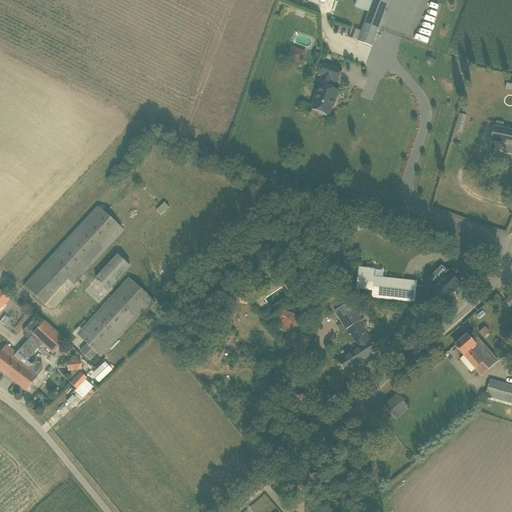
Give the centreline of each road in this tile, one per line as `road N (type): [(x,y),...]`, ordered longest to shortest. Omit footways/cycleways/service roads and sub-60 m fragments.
road 1 (unclassified): [(228,511),(504,277)]
road 2 (unclassified): [(511,245),(415,205),(409,173),(426,116),(394,63),(381,58)]
road 3 (unclassified): [(107,511),(0,394)]
